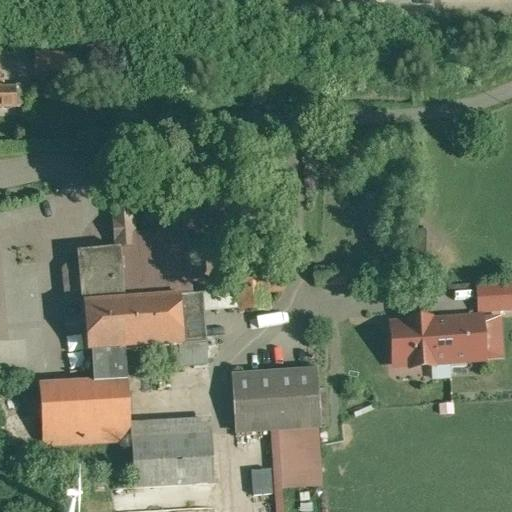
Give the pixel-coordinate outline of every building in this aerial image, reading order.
[(82,56),(36,53),(34,69),(81,72),(82,56)] [(0,108),(16,108),(16,88),(0,88),(0,108)] [(182,231),(132,236),(132,244),(118,245),(118,250),(83,254),(84,265),(67,266),(64,270),(67,301),(70,304),(87,303),(91,351),(94,351),(124,349),(183,345),(180,297),(193,296),(191,279),(199,278),(204,272),(202,248),(196,243),(188,244),(187,236),(182,231)] [(349,266),(317,269),(318,285),(350,282),(349,266)] [(266,269),(238,270),(239,291),(267,290),(266,269)] [(491,318),(449,321),(452,361),(494,358),(491,318)] [(410,324),(393,325),(396,365),(452,361),(449,321),(430,322),(430,320),(409,321),(410,324)] [(124,349),(94,351),(96,382),(126,381),(124,349)] [(315,372),(235,376),(238,432),(319,426),(315,372)] [(96,382),(40,385),(43,445),(132,440),(132,439),(128,381),(126,381),(96,382)] [(212,435),(132,439),(132,440),(135,489),(216,484),(212,435)] [(216,484),(135,489),(112,490),(114,511),(157,511),(215,508),(216,484)]
